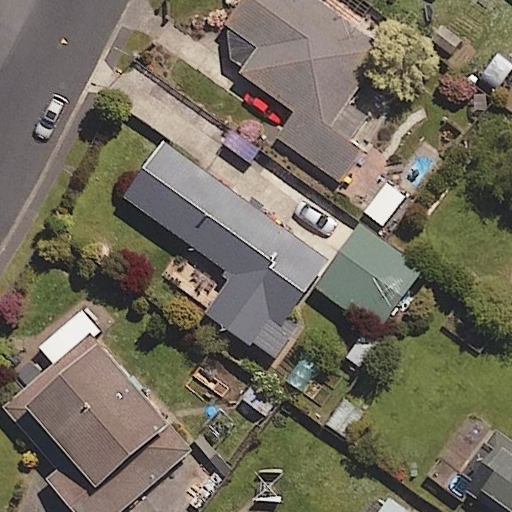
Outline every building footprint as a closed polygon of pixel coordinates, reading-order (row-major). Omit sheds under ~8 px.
[(387,45),(324,0),(241,0),(228,20),(256,40),(239,63),(299,106),(279,134),(341,178),(365,144),(333,121),(387,45)] [(328,255),(167,139),(128,192),(237,271),(210,308),(275,355),(300,320),(288,311),(328,255)] [(406,195),(376,169),(353,197),(383,222),(406,195)] [(424,266),(364,221),(319,281),(348,303),(354,295),(385,318),(424,266)] [(115,511),(200,442),(87,306),(43,342),(59,361),(9,403),(61,466),(52,474),(83,511),(115,511)] [(511,438),(505,433),(475,471),(511,499),(511,438)] [(378,494),(365,510),(367,511),(416,511),(392,493),(386,501),(378,494)]
